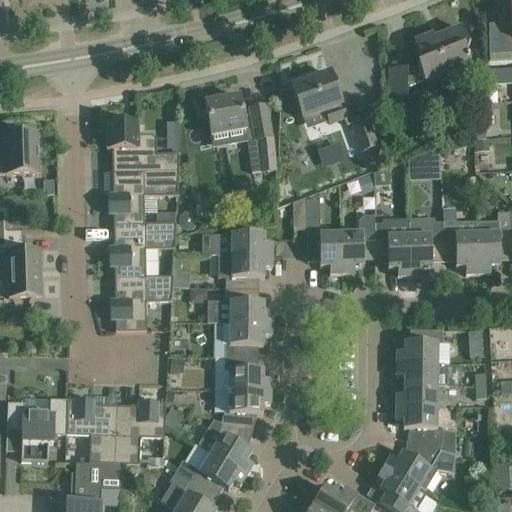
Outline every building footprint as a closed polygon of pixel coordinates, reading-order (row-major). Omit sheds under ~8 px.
[(511,2),(509,3),(510,25),(488,26),(490,56),(511,54),(511,2)] [(407,72),(389,71),(389,106),(405,106),(406,85),(420,79),(422,84),(444,76),(445,80),(470,70),(463,51),(469,49),(461,30),(443,37),(444,39),(434,43),(432,37),(413,45),(422,66),(407,72)] [(329,76),(291,89),(303,122),(325,114),(330,126),(345,120),(329,76)] [(498,106),(497,94),(486,95),(486,107),(498,106)] [(271,140),(265,108),(249,111),(250,117),(242,119),(238,99),(204,105),(211,139),(214,139),(217,140),(225,139),(227,136),(245,133),(252,176),(260,174),(260,176),(277,174),(271,140)] [(156,157),(156,142),(151,138),(138,138),(138,125),(130,125),(130,121),(113,122),(114,126),(106,126),(106,153),(111,153),(112,176),(179,174),(179,167),(179,157),(172,157),(156,157)] [(374,149),(364,121),(350,126),(360,154),(374,149)] [(485,131),(474,132),(474,143),(486,142),(485,131)] [(4,137),(4,149),(0,149),(0,178),(37,178),(36,136),(29,136),(28,132),(11,132),(11,136),(4,137)] [(423,185),(423,160),(408,166),(409,185),(423,185)] [(145,226),(144,198),(177,198),(179,174),(112,176),(112,198),(107,198),(108,217),(113,217),(113,227),(145,226)] [(368,179),(357,182),(361,197),(372,193),(368,179)] [(54,198),(53,184),(43,184),(43,198),(54,198)] [(293,188),(288,193),(288,199),(293,202),(298,201),(301,196),(300,190),(293,188)] [(305,201),(292,206),(292,234),(306,234),(305,201)] [(511,261),(511,235),(511,232),(509,232),(509,216),(497,216),(497,224),(476,224),(477,278),(490,278),(490,270),(499,269),(499,257),(510,257),(511,261)] [(318,217),(305,217),(306,234),(307,259),(319,258),(319,271),(329,270),(329,278),(341,278),(339,237),(319,237),(319,233),(318,217)] [(363,257),(375,257),(373,218),(364,219),(359,225),(359,236),(339,237),(341,278),(354,278),(354,269),(363,269),(363,257)] [(397,280),(409,280),(407,222),(383,223),(381,227),(375,227),(374,218),(373,218),(375,257),(375,261),(387,260),(387,273),(397,272),(397,280)] [(431,259),(442,259),(441,225),(435,225),(434,221),(407,222),(409,280),(422,280),(422,272),(431,271),(431,259)] [(465,278),(477,278),(476,224),(441,225),(442,259),(455,258),(455,271),(464,270),(465,278)] [(146,281),(145,252),(173,251),(175,226),(145,226),(113,227),(113,249),(108,249),(109,270),(114,270),(114,282),(115,282),(146,281)] [(271,258),(272,247),(264,247),(264,237),(229,237),(229,239),(218,239),(218,258),(229,258),(271,258)] [(8,276),(40,275),(39,251),(7,252),(8,276)] [(263,281),(263,272),(271,272),(271,258),(229,258),(218,258),(218,281),(224,281),(224,293),(250,294),(250,281),(263,281)] [(174,259),(173,274),(181,274),(182,259),(174,259)] [(8,276),(8,300),(41,299),(40,275),(8,276)] [(147,335),(146,307),(172,306),(173,280),(146,281),(115,282),(115,304),(110,304),(110,323),(115,323),(116,335),(147,335)] [(229,326),(229,327),(271,328),(271,315),(263,315),(263,305),(250,305),(250,294),(224,293),(224,304),(207,304),(207,326),(229,326)] [(223,348),(223,361),(249,362),(249,349),(262,349),(263,340),(271,340),(271,328),(229,327),(228,348),(223,348)] [(396,355),(396,367),(437,368),(437,347),(441,347),(442,334),(416,333),(416,345),(404,345),(404,355),(396,355)] [(480,333),(468,334),(469,343),(481,342),(480,333)] [(170,360),(169,374),(182,375),(183,362),(170,360)] [(228,374),(228,396),(270,397),(270,383),(262,383),(262,373),(249,373),(249,362),(223,361),(223,374),(228,374)] [(396,367),(395,380),(403,380),(403,389),(437,389),(447,389),(458,389),(458,368),(447,368),(437,368),(396,367)] [(485,377),(473,378),(474,389),(486,389),(485,377)] [(510,397),(510,386),(500,386),(501,398),(510,397)] [(395,398),(395,410),(437,411),(437,389),(403,389),(403,398),(395,398)] [(486,389),(474,389),(475,403),(487,401),(486,389)] [(167,394),(166,403),(174,404),(175,395),(167,394)] [(214,424),(213,425),(243,435),(248,417),(262,417),(262,408),(270,408),(270,397),(228,396),(228,415),(224,415),(221,426),(214,424)] [(50,418),(24,417),(24,407),(7,407),(7,434),(21,434),(20,465),(47,466),(48,450),(52,450),(52,438),(66,439),(67,404),(50,403),(50,418)] [(114,468),(116,409),(93,409),(93,403),(75,403),(74,404),(67,404),(66,439),(90,440),(89,461),(89,467),(114,468)] [(164,441),(165,428),(164,425),(165,407),(157,407),(158,406),(139,405),(138,410),(116,409),(114,468),(139,469),(140,440),(164,441)] [(417,433),(415,448),(439,454),(443,433),(436,432),(437,411),(395,410),(395,423),(403,423),(403,433),(417,433)] [(211,457),(210,458),(245,480),(253,468),(246,464),(251,455),(239,448),(243,435),(213,425),(198,448),(211,457)] [(451,475),(454,460),(439,454),(415,448),(412,461),(402,455),(397,463),(390,459),(383,470),(427,495),(424,493),(436,473),(451,475)] [(182,465),(175,475),(210,497),(216,486),(228,493),(233,485),(240,489),(245,480),(210,458),(200,475),(182,465)] [(66,505),(65,511),(100,511),(100,509),(101,493),(121,494),(122,468),(114,468),(89,467),(80,467),(75,467),(74,476),(73,505),(70,505),(66,505)] [(507,467),(496,468),(496,478),(507,477),(507,467)] [(416,511),(427,495),(383,470),(377,481),(384,485),(379,493),(389,499),(383,510),(387,511),(416,511)] [(162,506),(170,511),(213,511),(204,507),(210,497),(175,475),(169,486),(173,488),(162,506)] [(324,490),(312,509),(317,511),(371,511),(374,508),(345,490),(344,491),(352,496),(347,504),(324,490)]
